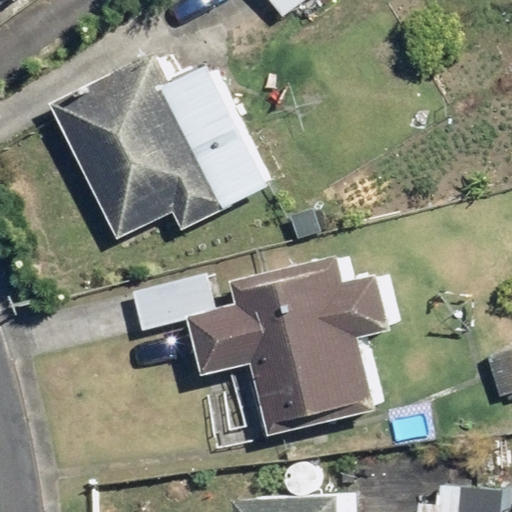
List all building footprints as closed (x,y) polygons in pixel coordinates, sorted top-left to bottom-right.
[(277,0),(294,20),(318,0),(277,0)] [(169,53),(54,110),(120,242),(176,215),(185,233),(274,189),(215,70),(185,85),(169,53)] [(351,285),(344,260),(218,293),(213,275),(136,296),(147,336),(193,323),(209,381),(255,369),(273,435),(383,405),(368,349),(406,338),(389,275),(351,285)] [(511,340),(481,351),(500,407),(511,402),(511,340)] [(507,511),(509,479),(446,477),(445,503),(422,502),(422,511),(507,511)] [(354,511),(355,498),(245,495),(244,511),(354,511)]
